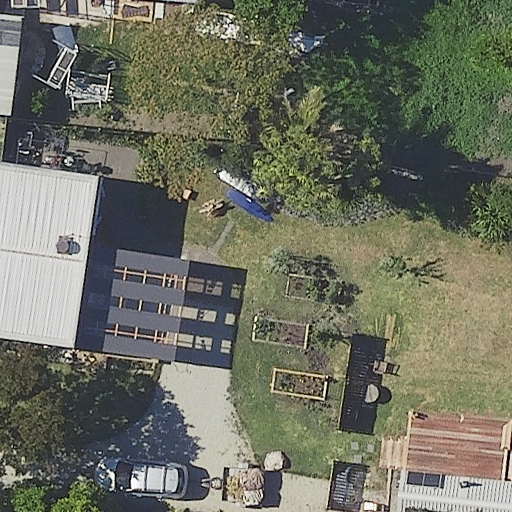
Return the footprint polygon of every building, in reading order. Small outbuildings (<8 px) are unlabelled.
[(54,0),(0,0),(0,121),(37,126),(54,0)] [(213,0),(123,0),(212,11),(213,0)] [(131,189),(0,170),(0,347),(107,362),(131,189)] [(259,310),(191,303),(179,403),(248,411),(259,310)] [(511,511),(511,481),(443,475),(447,432),(405,428),(398,511),(511,511)]
